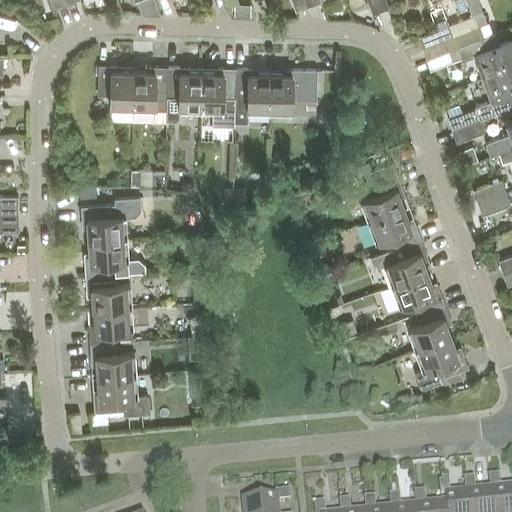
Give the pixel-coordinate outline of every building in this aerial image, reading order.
[(67,3),(65,0),(48,0),(53,10),(67,4),(67,3)] [(291,0),(296,11),(310,7),(307,0),(291,0)] [(390,7),(387,0),(367,0),(372,14),(390,7)] [(421,47),(452,36),(446,18),(434,22),(436,29),(417,36),(421,47)] [(482,78),(511,67),(511,40),(499,45),(495,33),(456,46),(461,59),(474,55),(482,78)] [(132,121),(132,110),(133,72),(116,71),(117,66),(98,65),(98,96),(110,96),(110,109),(111,109),(110,121),(132,121)] [(133,72),(132,110),(154,110),(154,122),(166,123),(166,121),(165,110),(166,67),(150,66),(149,72),(133,72)] [(179,111),(201,111),(201,73),(185,72),(185,67),(166,67),(165,110),(166,121),(175,121),(179,118),(179,111)] [(201,73),(201,111),(212,111),(212,124),(234,125),(234,122),(237,68),(218,67),(218,73),(201,73)] [(511,67),(482,78),(491,101),(476,106),(480,118),(511,107),(511,67)] [(246,112),(270,112),(270,74),(254,74),(254,68),(237,68),(234,122),(246,122),(246,112)] [(270,74),(270,112),(291,113),(291,114),(315,115),(316,100),(317,100),(318,69),(287,69),(287,74),(270,74)] [(456,141),(484,131),(479,118),(451,129),(456,141)] [(489,156),(499,153),(511,147),(511,120),(506,122),(510,133),(484,143),(489,156)] [(511,147),(499,153),(502,162),(511,158),(511,147)] [(368,220),(403,208),(397,192),(403,190),(393,162),(364,173),(372,195),(360,200),(368,220)] [(477,202),(505,192),(501,179),(473,189),(477,202)] [(505,192),(477,202),(482,215),(510,204),(505,192)] [(0,213),(20,213),(19,196),(0,196),(0,213)] [(88,240),(127,237),(126,216),(135,215),(140,209),(139,196),(114,198),(115,204),(81,206),(82,225),(87,224),(88,240)] [(391,247),(421,238),(415,221),(408,223),(403,208),(368,220),(375,241),(388,237),(391,247)] [(0,231),(20,232),(20,213),(0,213),(0,231)] [(85,274),(116,272),(145,270),(145,264),(137,257),(128,258),(127,237),(88,240),(89,257),(84,258),(85,274)] [(391,285),(427,272),(421,256),(427,254),(421,238),(391,247),(370,255),(373,261),(383,264),(391,285)] [(503,273),(511,269),(511,254),(498,260),(503,273)] [(334,268),(331,260),(318,265),(321,273),(334,268)] [(511,269),(503,273),(507,285),(511,283),(511,269)] [(93,309),(131,306),(130,285),(116,285),(116,272),(85,274),(86,294),(92,293),(93,309)] [(415,313),(444,302),(438,285),(432,287),(427,272),(391,285),(398,306),(411,301),(415,313)] [(343,289),(330,294),(334,306),(347,301),(343,289)] [(414,350),(450,337),(444,321),(450,319),(444,302),(415,313),(419,324),(406,329),(414,350)] [(134,341),(133,328),(147,325),(146,305),(131,306),(93,309),(94,326),(89,326),(90,344),(120,342),(134,341)] [(450,337),(414,350),(421,370),(415,372),(414,376),(418,386),(421,388),(441,381),(440,377),(467,367),(461,351),(456,353),(450,337)] [(97,377),(136,375),(135,353),(121,354),(120,342),(90,344),(91,362),(96,361),(97,377)] [(202,372),(188,373),(189,384),(203,383),(202,372)] [(136,375),(97,377),(98,395),(93,395),(94,413),(124,411),(124,415),(150,413),(149,398),(146,396),(138,396),(136,375)] [(0,409),(8,409),(8,397),(0,397),(0,409)] [(0,440),(9,440),(9,425),(0,425),(0,440)] [(493,487),(496,511),(511,511),(511,485),(499,487),(497,475),(488,476),(490,488),(493,487)] [(496,511),(493,487),(490,488),(474,490),(473,478),(463,479),(464,491),(468,490),(470,511),(496,511)] [(420,511),(420,504),(414,504),(400,506),(397,479),(387,481),(390,507),(395,507),(395,511),(420,511)] [(470,511),(468,490),(464,491),(448,492),(447,481),(437,482),(439,496),(443,495),(444,501),(445,501),(445,511),(470,511)] [(277,511),(276,502),(289,501),(288,490),(274,492),(275,496),(241,499),(242,511),(277,511)] [(445,511),(445,501),(444,501),(425,503),(423,491),(413,492),(414,504),(420,504),(420,511),(445,511)] [(395,511),(395,507),(390,507),(375,509),(373,497),(363,498),(364,511),(370,510),(370,511),(395,511)] [(370,511),(370,510),(364,511),(355,511),(349,511),(349,500),(338,501),(339,511),(370,511)] [(324,511),(324,502),(313,504),(313,511),(324,511)]
